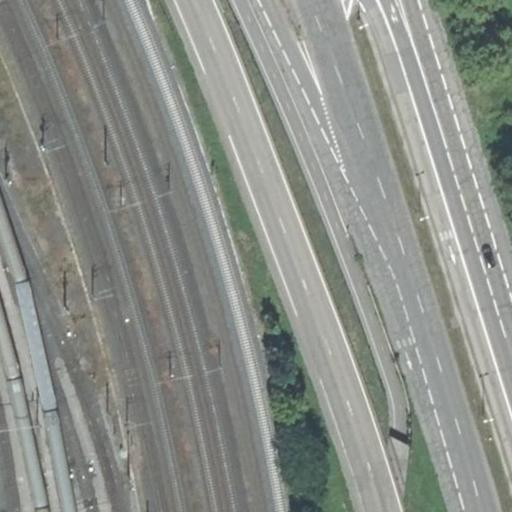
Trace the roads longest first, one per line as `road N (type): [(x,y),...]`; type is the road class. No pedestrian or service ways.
road 1 (trunk): [(192,0),(383,511)]
road 2 (secondary): [(265,0),(422,330)]
road 3 (secondary): [(311,0),(422,330)]
road 4 (secondary): [(465,176),(390,0)]
road 5 (secondary): [(422,330),(477,511)]
road 6 (secondary): [(465,176),(416,0)]
road 7 (secondary): [(511,322),(465,176)]
